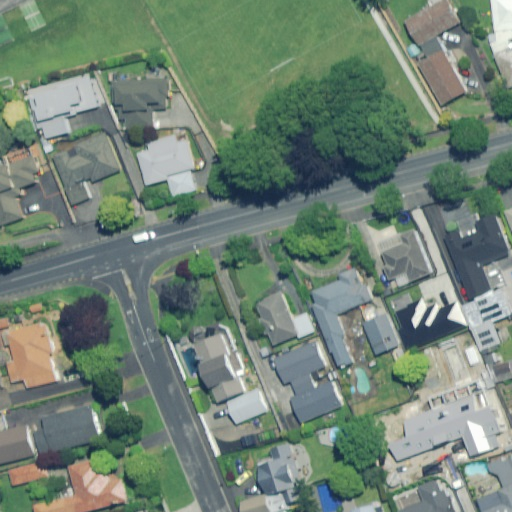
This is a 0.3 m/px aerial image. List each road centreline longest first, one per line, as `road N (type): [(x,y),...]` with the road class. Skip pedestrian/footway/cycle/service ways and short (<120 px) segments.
road 1 (secondary): [(511,143),(113,249)]
road 2 (residential): [(221,511),(113,249)]
